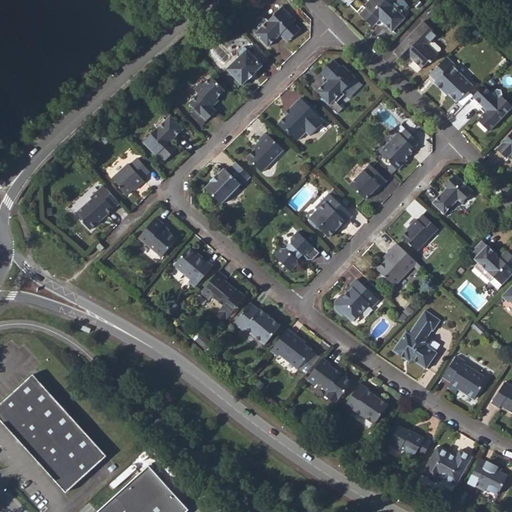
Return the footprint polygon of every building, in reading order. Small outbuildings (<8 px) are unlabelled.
[(401,13),(403,11),(395,3),(392,5),(386,0),(369,0),(365,5),(367,7),(360,14),(370,23),(377,16),(380,19),(393,31),(405,18),(401,13)] [(282,7),(268,21),(266,18),(258,26),(260,28),(255,33),(268,47),(281,35),(284,32),(291,39),(301,29),(293,22),(295,20),(282,7)] [(370,23),(373,26),(380,19),(377,16),(370,23)] [(411,34),(413,37),(426,23),(423,21),(411,34)] [(428,44),(438,34),(426,23),(413,37),(411,34),(395,51),(406,62),(410,58),(412,59),(422,69),(429,60),(431,62),(439,54),(428,44)] [(281,35),(288,42),(291,39),(284,32),(281,35)] [(254,43),(248,50),(246,47),(242,47),(238,52),(238,55),(239,57),(227,69),(242,85),(249,78),(250,79),(256,72),(263,65),(262,64),(269,58),(254,43)] [(452,65),(454,63),(447,57),(429,75),(435,81),(434,83),(447,96),(448,94),(457,102),(473,86),(452,65)] [(343,65),(341,67),(334,60),(324,69),(331,77),(328,79),(316,92),(329,105),(334,100),(336,102),(345,94),(342,92),(356,78),(343,65)] [(321,72),(328,79),(331,77),(324,69),(321,72)] [(212,77),(203,84),(196,91),(199,94),(189,103),(196,109),(206,120),(207,120),(216,111),(213,107),(210,105),(217,98),(225,90),(212,77)] [(194,89),(196,91),(203,84),(201,82),(194,89)] [(511,105),(501,95),(498,99),(492,94),(484,85),(472,97),(486,110),(477,120),(489,131),(496,124),(511,108),(511,105)] [(498,99),(501,95),(502,89),(497,89),(492,94),(498,99)] [(210,105),(213,107),(219,101),(217,98),(210,105)] [(301,98),(290,108),(293,112),(288,117),(286,115),(278,124),(287,134),(289,132),(298,140),(306,132),(310,136),(325,121),(301,98)] [(286,115),(288,117),(293,112),(290,108),(285,113),(286,115)] [(191,115),(201,125),(206,120),(196,109),(191,115)] [(170,115),(166,120),(163,117),(155,126),(158,128),(143,142),(156,155),(158,153),(165,161),(175,151),(168,144),(171,141),(183,129),(170,115)] [(398,133),(380,153),(398,170),(407,160),(405,158),(415,148),(413,146),(407,141),(412,136),(412,135),(401,125),(396,130),(398,133)] [(265,132),(259,139),(261,142),(246,158),(262,172),(284,149),(265,132)] [(511,133),(497,149),(506,158),(510,154),(511,152),(511,133)] [(407,141),(413,146),(418,141),(412,136),(407,141)] [(168,144),(175,151),(178,148),(171,141),(168,144)] [(138,158),(130,165),(129,163),(113,178),(120,186),(119,187),(126,195),(136,186),(137,187),(145,181),(142,178),(150,171),(138,158)] [(236,162),(227,171),(224,168),(218,174),(218,173),(210,181),(211,182),(205,188),(221,204),(240,185),(242,186),(251,176),(236,162)] [(369,164),(350,185),(366,200),(375,190),(377,191),(387,180),(369,164)] [(455,175),(448,183),(450,185),(447,188),(432,204),(444,214),(458,199),(463,203),(473,191),(455,175)] [(104,186),(91,198),(92,199),(76,214),(90,230),(99,222),(98,220),(105,214),(107,215),(120,203),(104,186)] [(329,193),(315,208),(317,210),(309,218),(317,226),(321,226),(331,235),(337,230),(334,227),(337,224),(341,227),(347,222),(345,220),(351,214),(329,193)] [(423,214),(418,220),(417,219),(411,225),(412,226),(401,237),(409,244),(410,244),(418,251),(438,229),(423,214)] [(162,226),(164,224),(156,217),(139,238),(162,257),(177,238),(162,226)] [(298,232),(291,239),(291,243),(286,249),(281,249),(275,256),(291,271),(298,264),(298,260),(303,254),(309,260),(313,260),(320,253),(298,232)] [(469,254),(474,259),(487,245),(481,240),(472,250),(469,254)] [(101,251),(104,248),(99,243),(96,246),(101,251)] [(397,243),(388,253),(391,255),(387,260),(377,269),(395,286),(413,266),(417,262),(397,243)] [(511,254),(510,253),(503,260),(500,257),(487,245),(474,259),(479,263),(474,267),(483,275),(487,270),(494,277),(502,285),(511,273),(511,254)] [(200,255),(199,256),(189,248),(174,266),(190,280),(189,282),(195,287),(213,266),(200,255)] [(500,257),(503,260),(510,253),(507,250),(500,257)] [(413,266),(419,271),(422,267),(417,262),(413,266)] [(483,275),(490,281),(494,277),(487,270),(483,275)] [(237,289),(236,290),(225,281),(227,278),(218,271),(200,293),(209,300),(212,297),(223,306),(215,315),(224,322),(246,297),(237,289)] [(357,279),(351,286),(353,288),(347,294),(348,296),(345,298),(342,295),(336,302),(336,309),(343,315),(345,313),(352,320),(369,303),(371,305),(377,298),(357,279)] [(511,284),(501,296),(509,303),(510,301),(511,303),(511,284)] [(199,294),(208,302),(209,300),(200,293),(199,294)] [(371,305),(373,307),(379,300),(377,298),(371,305)] [(260,308),(259,309),(251,302),(234,322),(244,330),(246,328),(265,344),(281,325),(260,308)] [(427,346),(429,344),(428,338),(427,338),(432,330),(433,331),(440,320),(425,310),(409,333),(406,331),(393,350),(404,358),(405,355),(411,359),(426,369),(437,353),(427,346)] [(471,326),(479,333),(484,328),(477,321),(476,320),(471,326)] [(300,341),(301,339),(288,329),(271,351),(278,356),(280,354),(298,368),(312,351),(300,341)] [(464,363),(465,361),(456,355),(442,377),(450,382),(447,386),(456,392),(459,388),(465,392),(475,399),(488,379),(484,376),(464,363)] [(346,377),(348,375),(342,371),(339,375),(334,371),(336,370),(330,365),(331,364),(323,358),(307,379),(315,386),(316,383),(328,392),(325,396),(335,404),(338,400),(352,382),(346,377)] [(0,403),(0,418),(67,491),(107,455),(33,373),(0,403)] [(511,386),(504,382),(491,403),(500,408),(502,406),(511,412),(511,386)] [(375,395),(376,394),(361,383),(344,407),(352,413),(354,410),(375,425),(389,405),(375,395)] [(409,429),(409,430),(400,425),(389,444),(400,451),(401,449),(414,456),(416,452),(423,456),(432,441),(409,429)] [(460,449),(455,458),(449,454),(450,453),(437,446),(422,474),(436,482),(439,476),(456,485),(473,457),(460,449)] [(501,472),(502,469),(480,458),(468,482),(485,490),(486,488),(499,494),(508,475),(501,472)] [(186,511),(190,509),(149,463),(96,511),(186,511)]
